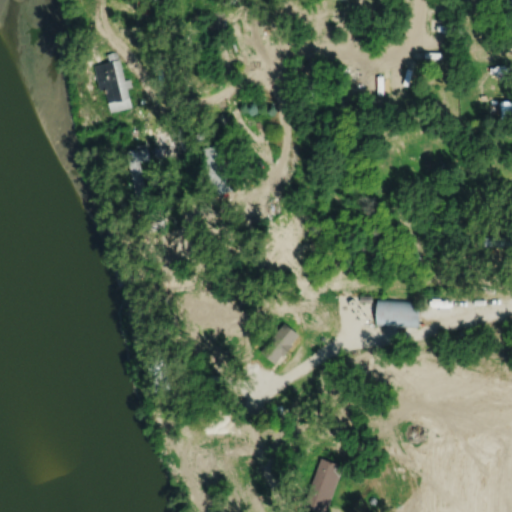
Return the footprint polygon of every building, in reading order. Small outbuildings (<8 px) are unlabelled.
[(238,33),(230,12),(224,14),(232,35),(238,33)] [(131,108),(126,79),(122,80),(117,52),(103,55),(104,62),(96,64),(104,113),(131,108)] [(485,90),(511,90),(511,81),(485,81),(485,90)] [(231,191),(220,145),(202,150),(213,196),(231,191)] [(143,162),(149,161),(147,147),(126,150),(133,197),(148,195),(143,162)] [(511,237),(476,237),(476,246),(511,246),(511,237)] [(417,326),(418,298),(375,297),(374,324),(417,326)] [(298,337),(284,323),(259,347),(273,361),(298,337)] [(303,509),(314,511),(327,511),(341,464),(318,458),(303,509)] [(242,504),(245,511),(258,511),(253,500),(242,504)]
